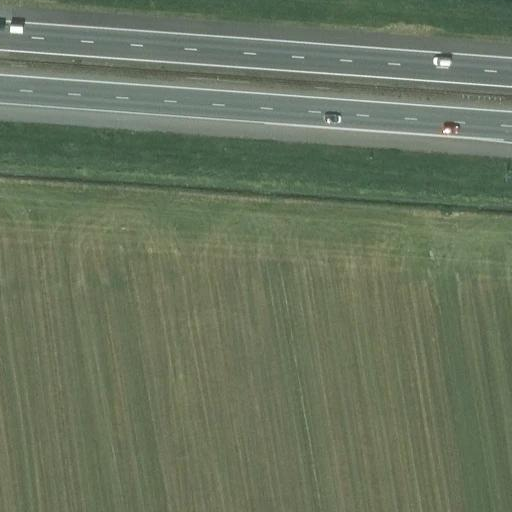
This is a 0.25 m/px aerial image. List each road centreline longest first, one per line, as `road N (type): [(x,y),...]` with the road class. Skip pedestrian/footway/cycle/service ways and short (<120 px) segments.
road 1 (motorway): [(0,86),(511,128)]
road 2 (motorway): [(511,74),(0,33)]
